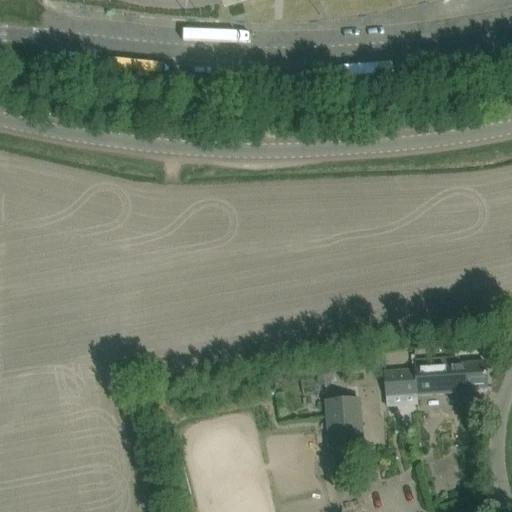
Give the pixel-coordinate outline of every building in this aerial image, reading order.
[(219,0),(224,14),(267,0),(219,0)] [(376,373),(374,357),(349,359),(350,375),(376,373)] [(418,393),(487,388),(486,365),(459,367),(459,362),(416,365),(416,373),(386,375),(388,398),(419,396),(418,393)] [(332,382),(329,363),(314,365),(318,388),(333,385),(332,382)] [(356,394),(322,403),(336,451),(368,442),(356,394)] [(353,456),(342,457),(344,475),(356,473),(353,456)] [(384,511),(381,502),(352,511),(384,511)]
